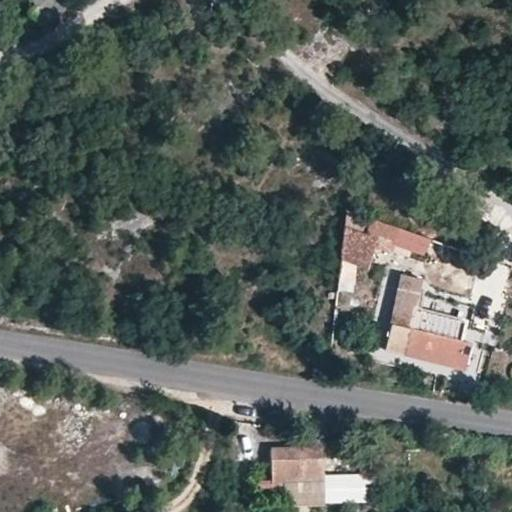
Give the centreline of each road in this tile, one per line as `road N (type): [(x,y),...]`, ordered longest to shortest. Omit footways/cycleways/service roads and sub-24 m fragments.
road 1 (tertiary): [(0,344),(511,424)]
road 2 (unclassified): [(227,0),(268,50),(511,210)]
road 3 (unknown): [(135,0),(0,68)]
